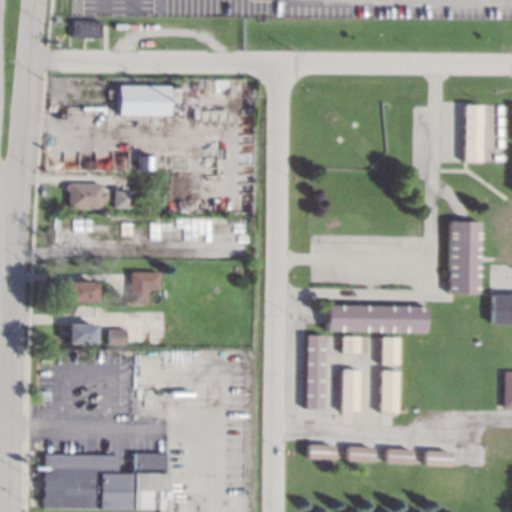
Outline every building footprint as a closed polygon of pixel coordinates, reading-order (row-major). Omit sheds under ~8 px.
[(99,37),(70,37),(70,19),(99,20),(99,37)] [(166,113),(117,113),(117,85),(167,85),(166,113)] [(179,87),(179,100),(170,100),(170,86),(179,87)] [(460,104),(478,104),(477,163),(459,163),(460,104)] [(100,190),(105,191),(104,200),(100,200),(99,208),(66,207),(66,190),(63,190),(63,183),(66,183),(66,181),(100,182),(100,190)] [(111,189),(129,189),(129,207),(111,207),(111,189)] [(511,256),(507,256),(507,236),(503,236),(504,215),(511,215),(511,256)] [(445,221),(476,221),(476,293),(445,293),(445,221)] [(128,303),(128,271),(156,271),(156,289),(144,289),(144,303),(128,303)] [(93,301),(65,300),(65,281),(93,281),(93,301)] [(490,293),(511,293),(511,323),(489,323),(490,293)] [(422,331),(325,329),(325,304),(423,305),(422,331)] [(64,343),(92,343),(92,323),(64,324),(64,343)] [(105,328),(123,328),(123,344),(105,344),(105,328)] [(302,334),(320,334),(320,408),(302,408),(302,334)] [(363,352),(340,351),(340,336),(363,336),(363,352)] [(395,363),(378,363),(378,336),(395,337),(395,363)] [(355,410),(339,410),(339,369),(355,369),(355,410)] [(394,411),(378,411),(378,370),(395,370),(394,411)] [(502,371),(511,371),(511,405),(501,405),(502,371)] [(485,429),(511,429),(511,445),(485,445),(485,429)] [(305,443),(332,444),(332,459),(305,458),(305,443)] [(370,446),(370,460),(345,459),(345,445),(370,446)] [(384,447),(411,448),(410,463),(383,462),(384,447)] [(422,449),(449,450),(449,465),(422,464),(422,449)] [(41,454),(115,454),(115,472),(131,472),(131,453),(162,453),(162,508),(40,507),(41,454)]
